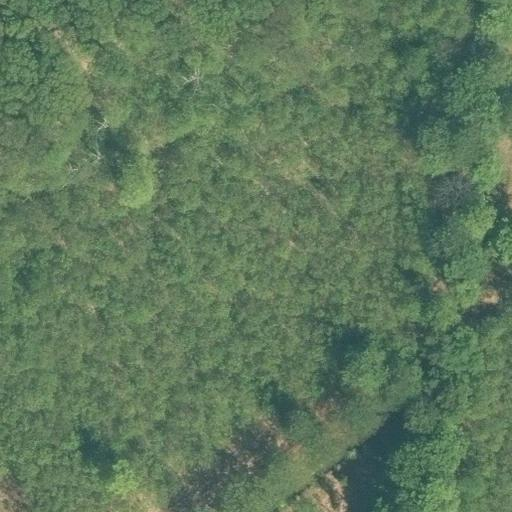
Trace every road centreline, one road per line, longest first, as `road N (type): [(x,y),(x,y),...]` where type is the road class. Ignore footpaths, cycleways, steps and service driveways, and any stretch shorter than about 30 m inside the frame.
road 1 (track): [(448,345),(483,63)]
road 2 (track): [(237,511),(448,345)]
road 3 (track): [(448,345),(421,511)]
